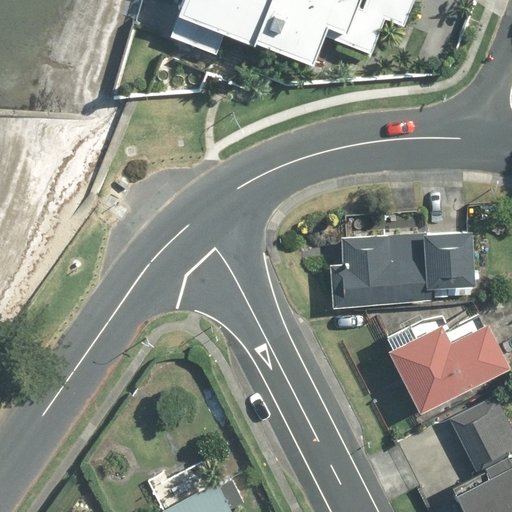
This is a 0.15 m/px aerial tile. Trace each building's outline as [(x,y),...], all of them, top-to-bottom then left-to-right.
[(382,18),(396,24),(405,0),(171,0),(156,38),(209,60),(221,33),(302,66),(315,35),(366,56),(382,18)] [(470,235),(336,232),(335,261),(323,261),(322,301),(468,305),(470,235)] [(412,410),(501,366),(480,323),(444,341),(434,321),(407,334),(402,323),(376,336),(412,410)] [(458,511),(511,511),(511,432),(492,392),(445,416),(473,471),(445,485),(458,511)] [(228,511),(200,454),(149,480),(163,507),(151,511),(228,511)]
